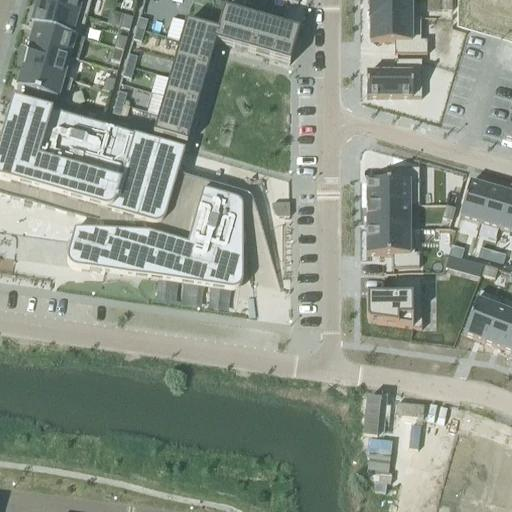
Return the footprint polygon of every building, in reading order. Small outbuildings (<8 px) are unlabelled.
[(38,0),(36,7),(86,21),(91,0),(38,0)] [(369,0),(368,0),(368,24),(369,24),(369,23),(415,23),(415,22),(415,2),(415,1),(369,1),(369,0)] [(482,0),(482,4),(498,8),(500,0),(482,0)] [(511,0),(500,0),(498,8),(511,11),(511,0)] [(451,14),(451,1),(441,1),(441,15),(451,14)] [(31,16),(28,28),(34,30),(80,43),(80,41),(86,21),(36,7),(33,17),(31,16)] [(217,35),(214,46),(215,47),(232,52),(242,18),(222,13),(216,35),(217,35)] [(122,18),(119,31),(129,33),(132,21),(122,18)] [(242,18),(232,52),(248,56),(251,57),(260,24),(242,18)] [(467,19),(464,29),(474,32),(477,22),(467,19)] [(138,22),(135,33),(143,35),(146,24),(139,22),(138,22)] [(171,22),(166,41),(179,45),(212,55),(215,47),(214,46),(217,35),(216,35),(171,22)] [(369,39),(368,39),(368,40),(369,40),(369,46),(394,46),(394,58),(426,59),(426,44),(420,44),(420,22),(415,22),(415,23),(369,23),(369,24),(369,39)] [(477,22),(474,32),(484,35),(487,25),(477,22)] [(260,24),(251,57),(269,62),(279,29),(260,24)] [(279,29),(269,62),(289,68),(298,35),(279,29)] [(34,30),(28,50),(73,62),(73,64),(77,65),(82,47),(84,42),(80,41),(80,43),(34,30)] [(135,33),(132,44),(140,46),(143,35),(135,33)] [(117,39),(113,51),(123,54),(126,42),(117,39)] [(179,45),(174,64),(207,73),(212,55),(179,45)] [(28,50),(22,71),(67,83),(67,82),(72,66),(73,64),(73,62),(28,50)] [(113,51),(110,64),(119,67),(123,54),(113,51)] [(128,59),(125,70),(133,72),(136,61),(128,59)] [(174,64),(168,82),(202,92),(206,77),(207,73),(174,64)] [(395,77),(365,77),(365,103),(411,103),(420,103),(420,78),(420,65),(394,65),(395,77)] [(125,70),(122,81),(130,83),(133,72),(125,70)] [(22,71),(16,92),(23,94),(65,106),(72,84),(67,82),(67,83),(22,71)] [(155,79),(150,97),(163,100),(163,101),(196,110),(198,106),(202,92),(168,82),(168,83),(155,79)] [(105,81),(101,94),(111,96),(114,84),(105,81)] [(117,96),(114,107),(123,109),(126,98),(117,96)] [(163,101),(158,119),(191,128),(196,110),(163,101)] [(0,198),(19,204),(74,220),(77,221),(73,235),(67,257),(66,258),(66,260),(66,261),(66,262),(66,263),(66,265),(67,266),(67,267),(68,268),(68,269),(69,270),(70,271),(71,272),(72,272),(73,273),(75,273),(80,274),(103,277),(165,286),(228,295),(231,296),(232,295),(234,295),(235,295),(236,294),(237,293),(238,292),(239,291),(240,290),(240,289),(241,288),(241,287),(241,285),(241,284),(242,277),(241,213),(241,212),(241,210),(241,209),(240,208),(239,208),(239,207),(238,206),(237,205),(236,205),(235,205),(234,204),(201,195),(204,187),(177,180),(184,155),(178,153),(11,105),(10,111),(0,144),(0,198)] [(114,107),(111,118),(112,118),(119,120),(123,109),(114,107)] [(511,108),(502,142),(511,144),(511,108)] [(95,115),(91,128),(101,131),(105,118),(95,115)] [(158,119),(152,138),(186,148),(191,128),(158,119)] [(392,185),(365,185),(365,186),(365,210),(408,210),(408,211),(418,211),(418,186),(418,172),(392,172),(392,185)] [(468,186),(458,222),(479,228),(489,192),(468,186)] [(489,192),(479,228),(498,234),(509,198),(489,192)] [(511,199),(509,198),(498,234),(511,237),(511,199)] [(270,208),(270,209),(274,219),(274,220),(275,220),(275,221),(276,221),(277,221),(287,221),(288,221),(288,220),(289,220),(289,219),(289,218),(288,218),(288,209),(288,207),(283,207),(273,207),(271,207),(270,208)] [(408,210),(365,210),(365,234),(408,234),(408,233),(408,211),(408,210)] [(445,210),(441,222),(451,225),(454,213),(445,210)] [(408,234),(365,234),(365,259),(392,259),(392,272),(417,272),(418,272),(418,268),(418,257),(413,257),(413,233),(408,233),(408,234)] [(450,250),(448,260),(460,263),(463,254),(450,250)] [(479,252),(477,262),(489,265),(492,256),(479,252)] [(492,256),(489,265),(502,269),(504,259),(492,256)] [(484,270),(481,280),(494,283),(496,273),(484,270)] [(394,300),(365,300),(365,322),(365,323),(366,324),(367,325),(367,326),(368,326),(369,326),(370,326),(375,327),(421,333),(420,284),(394,284),(394,300)] [(476,304),(462,339),(483,347),(497,312),(498,312),(501,303),(479,295),(476,304)] [(497,312),(483,347),(502,354),(511,329),(511,317),(498,312),(497,312)] [(511,329),(502,354),(511,357),(511,329)] [(455,458),(452,470),(480,478),(476,490),(501,498),(505,484),(496,481),(503,456),(488,452),(489,448),(475,444),(474,447),(469,445),(469,447),(459,444),(459,445),(456,444),(453,457),(455,458)] [(458,511),(441,507),(439,511),(494,511),(495,509),(470,502),(467,511),(458,511)]
